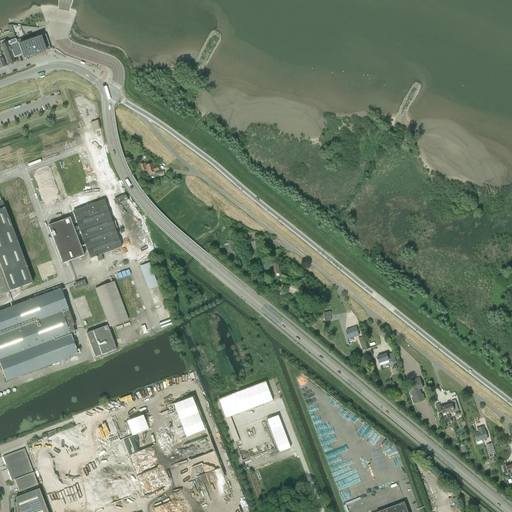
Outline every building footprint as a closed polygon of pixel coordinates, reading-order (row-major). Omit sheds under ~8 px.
[(22,43),(19,44),(19,45),(24,59),(38,54),(51,49),(50,46),(49,46),(45,35),(41,37),(38,37),(22,43)] [(9,46),(10,49),(12,54),(14,58),(23,55),(21,51),(19,45),(18,42),(18,43),(16,43),(9,46)] [(8,43),(2,45),(9,65),(15,62),(10,49),(8,43)] [(135,257),(155,250),(143,218),(129,200),(123,191),(117,181),(109,166),(95,106),(81,96),(75,99),(87,125),(90,124),(93,131),(88,133),(107,183),(135,257)] [(155,171),(158,170),(157,166),(153,167),(151,164),(146,166),(147,169),(146,170),(148,174),(155,171)] [(88,203),(87,203),(85,198),(70,204),(92,263),(103,259),(102,254),(121,247),(115,229),(117,228),(115,221),(112,222),(104,200),(89,206),(88,203)] [(0,294),(33,283),(2,201),(0,201),(0,294)] [(63,264),(84,255),(70,218),(48,226),(63,264)] [(254,255),(261,253),(257,241),(251,242),(254,255)] [(76,290),(86,286),(84,280),(73,284),(76,290)] [(109,326),(128,319),(114,282),(95,289),(109,326)] [(70,333),(75,332),(73,326),(74,325),(60,289),(0,311),(0,363),(7,381),(78,354),(70,333)] [(95,357),(116,349),(107,326),(87,334),(95,357)] [(349,338),(359,335),(356,327),(346,330),(349,338)] [(360,338),(359,338),(363,350),(367,349),(366,346),(363,337),(360,338)] [(390,362),(393,361),(390,354),(387,355),(387,354),(377,357),(379,363),(389,360),(390,362)] [(408,381),(413,397),(412,397),(414,403),(424,400),(423,394),(421,394),(419,389),(423,388),(419,377),(408,381)] [(218,400),(226,419),(273,401),(265,381),(218,400)] [(447,405),(449,412),(455,410),(455,412),(459,410),(455,400),(452,401),(453,404),(447,405)] [(440,404),(436,405),(439,413),(442,412),(443,414),(447,413),(447,414),(446,414),(448,419),(451,418),(447,405),(444,406),(444,405),(441,406),(440,404)] [(279,452),(290,448),(278,415),(266,420),(279,452)] [(477,442),(488,438),(486,430),(485,430),(484,426),(478,428),(479,432),(475,433),(477,442)] [(19,492),(38,485),(24,449),(3,457),(12,481),(15,480),(19,492)] [(511,464),(507,466),(506,464),(503,465),(504,468),(505,473),(508,473),(509,473),(510,473),(511,474),(511,473),(511,464)] [(48,511),(40,488),(16,497),(16,511),(48,511)] [(409,511),(406,502),(378,511),(409,511)]
